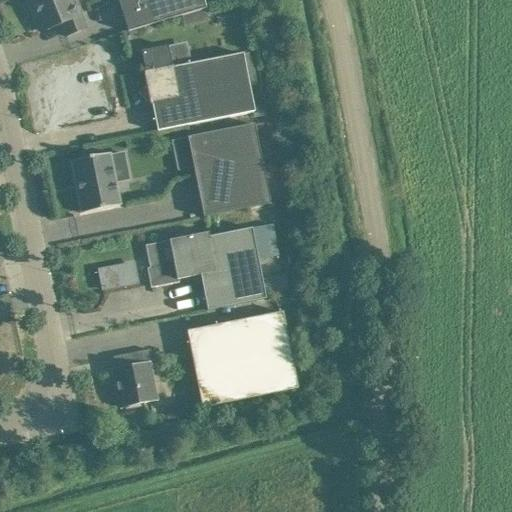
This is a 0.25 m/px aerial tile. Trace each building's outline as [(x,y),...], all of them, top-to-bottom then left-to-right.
[(27,0),(41,32),(61,24),(66,36),(85,29),(74,0),(27,0)] [(117,0),(128,32),(181,16),(206,9),(203,0),(117,0)] [(255,112),(243,54),(173,67),(173,66),(172,66),(168,47),(141,52),(145,72),(143,72),(145,84),(137,91),(148,104),(149,102),(149,105),(151,105),(156,132),(255,112)] [(270,204),(254,125),(187,138),(203,218),(270,204)] [(124,153),(110,156),(110,153),(71,161),(81,213),(120,206),(116,183),(129,181),(124,153)] [(208,233),(145,246),(150,270),(173,266),(176,280),(200,276),(207,311),(265,299),(252,229),(209,237),(208,233)] [(282,313),(186,332),(202,408),(297,389),(282,313)] [(149,350),(113,357),(115,370),(112,371),(120,408),(156,400),(149,365),(152,365),(149,350)]
